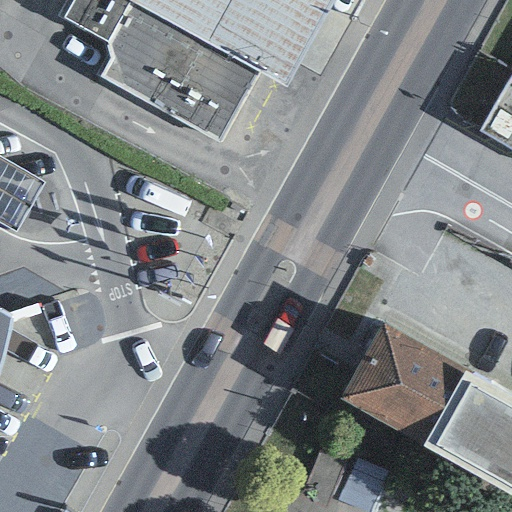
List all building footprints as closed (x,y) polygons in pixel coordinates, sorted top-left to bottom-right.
[(68,0),(61,13),(106,39),(126,0),(68,0)] [(100,71),(218,137),(258,65),(138,0),(126,0),(106,39),(110,52),(100,71)] [(332,0),(138,0),(258,65),(287,81),(332,0)] [(511,145),(511,65),(478,127),(511,145)] [(43,178),(0,153),(0,215),(17,224),(43,178)] [(0,353),(10,306),(0,300),(0,353)] [(462,355),(381,310),(339,387),(421,431),(462,355)] [(511,382),(462,355),(421,431),(511,480),(511,382)]
